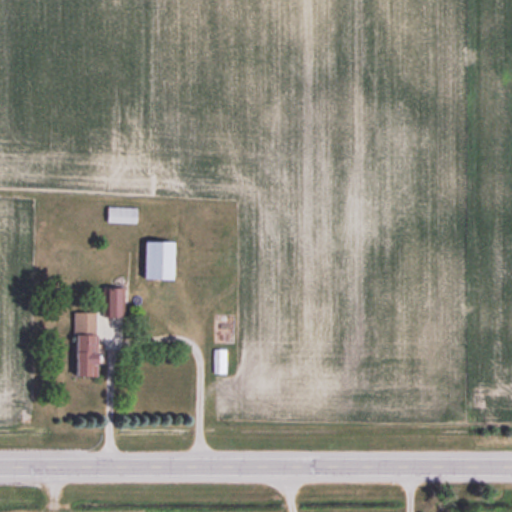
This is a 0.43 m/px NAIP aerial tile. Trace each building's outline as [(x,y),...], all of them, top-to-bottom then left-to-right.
[(135,222),(135,207),(104,207),(104,222),(135,222)] [(141,278),(169,278),(169,240),(141,240),(141,278)] [(122,287),(102,287),(102,316),(122,316),(122,287)] [(94,376),(94,312),(71,312),(71,376),(94,376)] [(214,373),(225,372),(224,349),(213,350),(214,373)]
